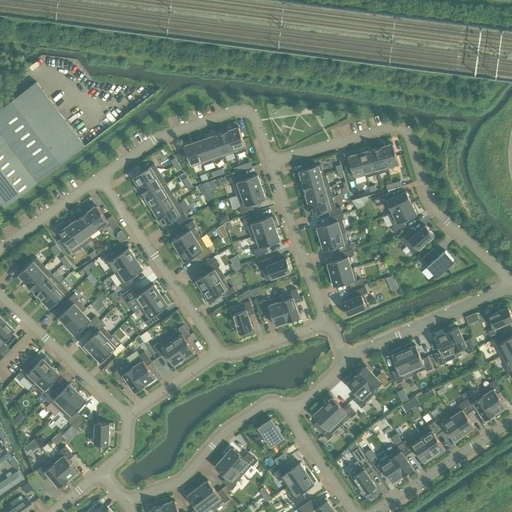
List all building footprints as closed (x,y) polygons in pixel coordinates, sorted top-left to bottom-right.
[(0,109),(0,200),(5,206),(5,207),(85,146),(36,82),(0,109)] [(228,130),(227,131),(234,150),(245,146),(239,127),(228,131),(228,130)] [(227,131),(216,134),(223,154),(234,150),(227,131)] [(216,135),(206,138),(212,157),(223,154),(216,134),(216,135)] [(206,138),(195,142),(201,161),(212,157),(206,138)] [(201,161),(195,142),(184,146),(187,156),(189,162),(190,165),(201,161)] [(382,147),(381,147),(387,166),(398,163),(393,144),(382,147)] [(381,147),(370,150),(376,169),(387,166),(381,147)] [(370,150),(359,153),(365,173),(376,169),(370,150)] [(365,173),(359,153),(348,156),(350,164),(352,171),(353,176),(365,173)] [(302,181),(302,182),(321,176),(318,165),(299,170),(302,181)] [(139,187),(156,176),(150,166),(133,177),(139,186),(139,187)] [(237,182),(241,194),(261,187),(257,174),(243,179),(237,181),(237,182)] [(377,174),(368,175),(369,183),(378,182),(377,174)] [(139,187),(145,197),(162,186),(156,176),(139,187)] [(302,182),(305,193),(325,187),(321,176),(302,182)] [(145,197),(151,206),(168,196),(162,186),(145,197)] [(261,187),(241,194),(245,206),(251,204),(266,199),(261,187)] [(305,193),(308,204),(328,198),(325,187),(305,193)] [(386,200),(392,212),(411,203),(406,191),(392,197),(386,200)] [(151,206),(157,216),(174,205),(168,196),(151,206)] [(361,197),(351,200),(358,209),(365,205),(361,197)] [(328,198),(308,204),(312,215),(331,210),(328,198)] [(411,203),(392,212),(397,224),(398,224),(403,221),(417,214),(411,203),(412,203),(411,203)] [(96,205),(87,212),(99,229),(108,222),(96,205)] [(174,205),(157,216),(163,226),(180,216),(174,205)] [(87,212),(77,219),(89,235),(99,229),(87,212)] [(251,223),(255,235),(276,228),(271,216),(257,221),(251,223)] [(77,219),(68,226),(80,242),(89,235),(77,219)] [(317,227),(320,239),(341,233),(337,221),(331,222),(317,227)] [(409,239),(418,250),(434,236),(425,225),(414,235),(409,239)] [(80,242),(68,226),(59,233),(70,249),(80,242)] [(122,228),(116,234),(121,240),(128,234),(122,228)] [(276,228),(255,235),(260,247),(260,248),(266,246),(280,241),(276,228)] [(172,241),(178,251),(197,240),(190,230),(190,229),(185,233),(172,241)] [(341,233),(320,239),(324,251),(338,246),(344,245),(344,244),(341,233)] [(197,240),(178,251),(185,262),(198,254),(203,251),(203,250),(197,240)] [(111,260),(118,270),(136,258),(128,247),(116,256),(111,260)] [(421,258),(428,266),(427,266),(437,277),(446,269),(448,267),(450,268),(455,263),(454,262),(455,261),(445,250),(438,257),(436,254),(437,253),(433,248),(421,258)] [(327,262),(330,274),(351,268),(348,257),(348,256),(342,258),(327,262)] [(136,258),(118,270),(125,281),(126,281),(131,278),(143,269),(136,258)] [(266,265),(266,266),(271,279),(291,272),(286,259),(272,263),(266,265)] [(18,275),(26,283),(41,269),(33,261),(18,275)] [(351,268),(330,274),(334,286),(348,282),(354,280),(351,268)] [(26,283),(34,292),(49,278),(41,269),(26,283)] [(196,280),(202,290),(221,279),(214,269),(209,272),(196,280)] [(351,296),(361,293),(359,287),(365,285),(362,277),(355,279),(358,288),(349,291),(351,296)] [(34,292),(42,300),(57,286),(49,278),(34,292)] [(221,279),(202,290),(209,301),(222,293),(227,290),(221,279)] [(136,296),(143,307),(161,294),(153,284),(141,292),(136,296)] [(57,286),(42,300),(50,309),(65,295),(57,286)] [(125,293),(128,298),(136,295),(133,289),(125,293)] [(113,300),(119,297),(115,292),(110,295),(113,300)] [(161,294),(143,307),(150,317),(151,317),(156,314),(168,305),(161,294)] [(361,294),(355,297),(342,303),(347,316),(367,307),(361,295),(361,294)] [(292,297),(280,301),(287,322),(300,317),(295,303),(293,297),(292,297)] [(57,316),(66,325),(81,310),(73,301),(72,301),(68,305),(57,316)] [(287,322),(280,301),(268,305),(270,311),(275,326),(287,322)] [(231,305),(232,312),(246,308),(244,302),(231,305)] [(511,316),(508,307),(488,315),(494,328),(500,326),(511,320),(511,316)] [(233,314),(240,334),(253,329),(248,315),(246,309),(233,314)] [(81,310),(66,325),(75,335),(86,324),(90,320),(81,310)] [(477,311),(466,315),(469,323),(480,319),(477,311)] [(4,322),(0,326),(0,344),(3,341),(13,330),(4,322)] [(446,332),(454,351),(454,352),(466,347),(466,346),(464,340),(458,326),(446,332)] [(83,344),(92,353),(108,339),(99,329),(94,333),(83,344)] [(454,351),(446,332),(444,332),(443,329),(434,333),(435,336),(434,337),(440,351),(442,357),(442,356),(454,351)] [(182,333),(172,340),(184,358),(195,351),(186,338),(182,333)] [(139,335),(135,339),(139,345),(144,342),(139,335)] [(499,343),(505,354),(511,349),(511,335),(504,340),(499,343)] [(108,339),(92,353),(101,363),(112,352),(117,348),(108,339)] [(184,358),(172,340),(161,348),(164,353),(173,365),(184,358)] [(415,345),(403,350),(411,368),(412,369),(414,368),(424,364),(421,359),(415,345)] [(137,350),(128,356),(130,360),(140,355),(137,350)] [(411,368),(403,350),(391,355),(397,368),(397,369),(400,375),(412,369),(411,368)] [(27,373),(36,381),(51,366),(42,357),(31,368),(27,373)] [(143,360),(133,367),(145,385),(156,377),(147,365),(144,360),(143,360)] [(356,374),(371,390),(380,382),(381,381),(376,377),(368,368),(366,365),(362,368),(356,374)] [(51,366),(36,381),(45,390),(49,385),(60,375),(51,366)] [(145,385),(133,367),(122,374),(126,380),(134,392),(145,385)] [(371,390),(356,374),(347,383),(357,394),(361,399),(371,390)] [(54,399),(63,407),(78,392),(69,383),(59,394),(54,399)] [(405,388),(398,390),(402,401),(409,398),(405,388)] [(493,389),(483,395),(495,413),(505,406),(497,394),(493,388),(493,389)] [(78,392),(63,407),(72,416),(77,411),(87,400),(78,392)] [(416,395),(403,404),(408,411),(421,401),(416,395)] [(495,413),(483,395),(473,402),(476,408),(485,420),(495,413)] [(332,397),(323,406),(337,422),(347,413),(342,408),(332,397)] [(349,402),(344,406),(351,416),(356,412),(349,402)] [(337,422),(323,406),(313,415),(323,426),(328,430),(337,422)] [(462,409),(452,416),(464,434),(475,427),(466,414),(463,409),(462,409)] [(20,412),(12,421),(18,426),(26,417),(20,412)] [(81,416),(72,425),(77,429),(86,420),(81,416)] [(464,434),(452,416),(442,423),(446,428),(454,441),(464,434)] [(271,446),(284,437),(271,418),(258,427),(271,446)] [(95,423),(94,444),(108,445),(109,423),(95,423)] [(262,455),(271,449),(272,448),(271,446),(270,446),(266,440),(265,441),(257,428),(248,434),(255,445),(253,446),(255,448),(260,456),(262,455)] [(432,430),(421,437),(433,455),(444,448),(435,435),(432,430)] [(433,455),(421,437),(411,444),(415,449),(423,462),(433,455)] [(0,461),(9,455),(5,448),(1,451),(0,449),(0,461)] [(231,448),(222,458),(238,473),(247,463),(242,459),(231,448)] [(401,451),(391,458),(403,476),(413,469),(404,456),(401,451)] [(284,453),(274,460),(276,463),(277,464),(287,458),(284,453)] [(64,455),(55,463),(68,479),(78,471),(68,460),(64,455)] [(8,460),(14,468),(19,464),(13,456),(8,460)] [(238,473),(222,458),(213,468),(225,478),(229,482),(230,482),(238,473)] [(403,476),(391,458),(380,465),(384,470),(392,483),(403,476)] [(280,476),(287,486),(307,473),(300,462),(287,471),(284,466),(273,473),(273,474),(276,478),(280,476)] [(68,479),(55,463),(45,471),(49,476),(59,487),(68,479)] [(364,469),(352,477),(364,495),(376,487),(368,474),(364,469)] [(0,493),(23,478),(18,471),(12,475),(10,472),(5,475),(8,478),(0,483),(0,493)] [(287,486),(285,487),(285,488),(292,498),(291,499),(291,500),(294,505),(305,498),(302,492),(314,484),(313,482),(316,480),(314,478),(310,473),(308,474),(307,473),(287,486)] [(204,479),(193,488),(207,504),(217,496),(213,491),(204,479)] [(260,489),(267,499),(272,496),(265,486),(260,489)] [(225,500),(230,496),(223,487),(218,491),(225,500)] [(197,511),(207,504),(193,488),(183,496),(193,508),(196,511),(197,511)] [(4,511),(27,511),(33,508),(25,497),(23,499),(20,496),(10,503),(12,507),(4,511)] [(316,503),(303,511),(311,511),(315,510),(316,511),(334,511),(327,501),(318,506),(316,503)]
